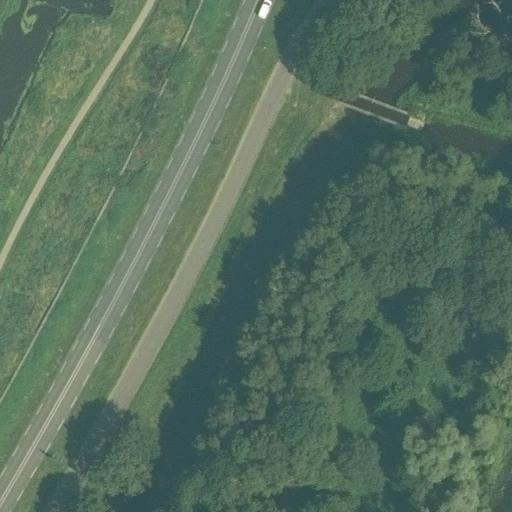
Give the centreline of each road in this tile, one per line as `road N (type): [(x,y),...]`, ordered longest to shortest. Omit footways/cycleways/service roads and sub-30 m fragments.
road 1 (unclassified): [(51,511),(211,230),(271,93),(328,0)]
road 2 (primary): [(0,502),(206,123),(254,0)]
